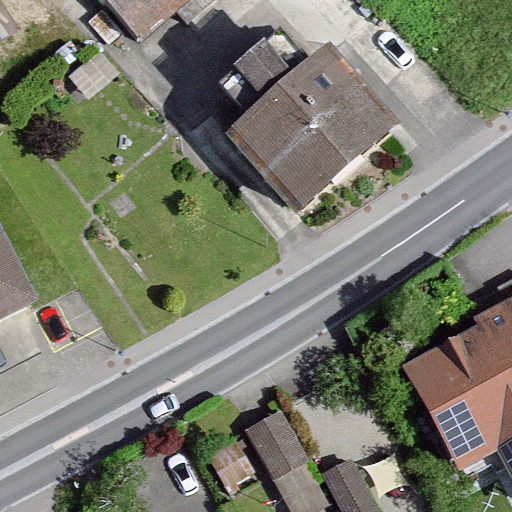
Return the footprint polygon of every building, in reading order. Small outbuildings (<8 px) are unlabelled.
[(91,0),(127,43),(178,0),(91,0)] [(311,55),(204,143),(275,230),(382,142),(311,55)] [(0,336),(24,325),(0,275),(0,336)] [(511,511),(511,308),(387,377),(444,480),(481,459),(510,511),(511,511)] [(277,407),(235,426),(275,511),(279,511),(317,495),(325,511),(375,511),(348,455),(308,473),(277,407)]
